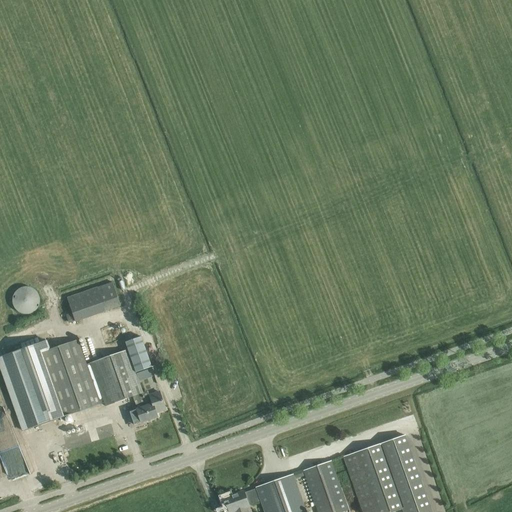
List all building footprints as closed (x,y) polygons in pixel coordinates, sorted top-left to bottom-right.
[(71,321),(118,307),(110,282),(64,296),(71,321)] [(40,299),(39,295),(38,293),(37,291),(36,288),(33,286),(30,285),(27,284),(25,283),(22,284),(19,284),(16,286),(14,287),(12,290),(10,292),(9,296),(9,298),(9,301),(10,305),(11,307),(13,309),(15,311),(18,313),(21,314),(23,314),(26,314),(29,313),(32,312),(34,310),(36,308),(38,305),(39,302),(40,299)] [(141,337),(125,342),(128,350),(135,373),(152,367),(141,337)] [(47,341),(0,357),(0,363),(24,431),(65,416),(101,404),(87,365),(79,341),(50,351),(47,341)] [(105,406),(133,396),(142,393),(142,392),(127,350),(90,363),(105,406)] [(144,397),(142,393),(133,396),(137,409),(137,410),(141,422),(158,416),(156,412),(166,409),(162,400),(159,391),(144,397)] [(0,452),(12,487),(29,481),(24,469),(18,471),(0,417),(0,452)] [(432,511),(405,435),(374,446),(344,457),(362,511),(393,511),(396,511),(402,509),(403,511),(432,511)] [(57,444),(48,447),(54,468),(64,466),(57,444)] [(341,511),(348,510),(334,471),(331,461),(304,471),(318,511),(341,511)] [(244,492),(225,499),(226,503),(225,503),(226,505),(227,505),(229,511),(231,511),(234,511),(249,511),(247,506),(249,505),(247,502),(250,501),(252,504),(261,501),(265,511),(305,511),(296,484),(294,479),(293,475),(256,488),(256,489),(244,493),(244,492)]
